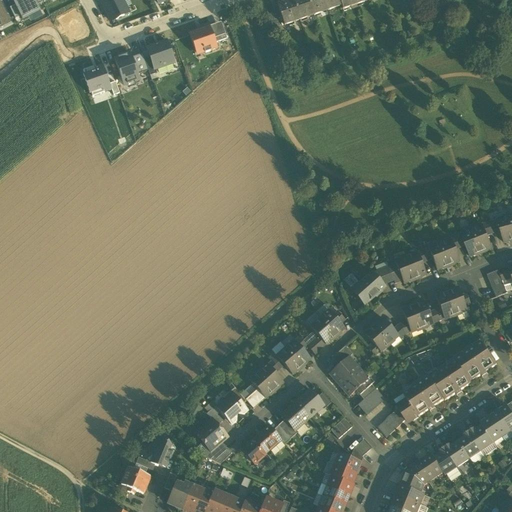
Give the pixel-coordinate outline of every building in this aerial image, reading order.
[(39,10),(37,5),(34,0),(12,0),(15,5),(20,16),(22,19),(39,10)] [(108,0),(102,3),(111,23),(129,14),(126,10),(121,0),(108,0)] [(130,0),(121,0),(126,10),(133,6),(130,0)] [(284,26),(300,20),(293,0),(291,0),(277,5),(279,13),(281,19),(284,26)] [(308,0),(293,0),(300,20),(314,15),(308,0)] [(324,0),(308,0),(314,15),(328,10),(324,0)] [(324,0),(328,10),(342,6),(339,0),(324,0)] [(355,0),(339,0),(342,6),(343,9),(357,5),(355,0)] [(0,27),(10,23),(0,2),(0,27)] [(15,19),(20,16),(15,5),(9,8),(15,19)] [(210,26),(214,38),(225,34),(221,23),(210,26)] [(189,36),(195,53),(203,50),(204,54),(217,49),(215,43),(214,38),(210,26),(202,29),(202,31),(189,36)] [(278,26),(272,29),(274,35),(281,33),(278,26)] [(227,39),(225,34),(214,38),(215,43),(227,39)] [(166,41),(158,44),(158,46),(147,50),(150,57),(154,71),(165,67),(165,65),(174,62),(166,41)] [(140,81),(138,75),(132,58),(130,54),(114,60),(123,86),(140,81)] [(142,54),(132,58),(138,75),(148,71),(144,59),(142,54)] [(155,74),(154,71),(150,57),(144,59),(148,71),(150,76),(155,74)] [(84,75),(91,94),(102,90),(103,93),(112,90),(109,85),(103,65),(96,67),(97,70),(98,73),(95,74),(94,71),(84,75)] [(89,94),(91,94),(84,75),(83,75),(89,94)] [(115,83),(109,85),(112,90),(113,96),(119,94),(115,83)] [(504,244),(511,241),(511,227),(509,217),(498,220),(501,232),(504,244)] [(498,220),(490,223),(494,234),(501,232),(498,220)] [(487,236),(494,234),(490,223),(482,226),(483,227),(487,236)] [(483,227),(472,231),(481,253),(492,249),(487,236),(483,227)] [(470,258),(481,253),(472,231),(461,236),(465,247),(470,258)] [(461,236),(456,238),(460,249),(465,247),(461,236)] [(454,251),(460,249),(456,238),(450,240),(454,251)] [(450,240),(439,244),(448,267),(459,262),(454,251),(450,240)] [(437,271),(448,267),(439,244),(428,249),(432,260),(437,271)] [(428,249),(422,251),(427,262),(432,260),(428,249)] [(421,265),(427,262),(422,251),(417,253),(421,265)] [(394,261),(394,262),(405,258),(403,253),(392,257),(394,261)] [(417,253),(405,258),(414,280),(426,276),(421,265),(417,253)] [(414,280),(405,258),(394,262),(402,282),(403,285),(414,280)] [(387,265),(388,269),(393,281),(394,285),(402,282),(394,262),(387,265)] [(374,268),(377,274),(388,269),(387,265),(386,263),(374,268)] [(501,277),(503,283),(511,279),(511,277),(509,267),(498,271),(501,277)] [(382,286),(393,281),(388,269),(377,274),(372,275),(382,286)] [(487,276),(490,281),(501,277),(498,271),(487,276)] [(371,274),(359,284),(351,291),(364,306),(384,289),(382,286),(372,275),(371,274)] [(349,288),(351,291),(359,284),(351,275),(343,282),(349,288)] [(503,283),(501,277),(490,281),(492,287),(503,283)] [(507,292),(511,290),(511,279),(503,283),(505,288),(507,292)] [(505,288),(503,283),(492,287),(494,292),(505,288)] [(507,292),(505,288),(494,292),(496,298),(508,294),(507,292)] [(457,289),(446,293),(455,316),(456,315),(466,311),(465,307),(460,296),(457,289)] [(444,320),(455,316),(446,293),(435,298),(440,309),(444,320)] [(460,296),(465,307),(470,305),(466,294),(460,296)] [(508,308),(505,301),(497,304),(500,311),(508,308)] [(424,302),(413,307),(422,329),(433,324),(428,313),(424,302)] [(315,314),(319,320),(328,312),(328,310),(326,307),(324,307),(315,314)] [(411,333),(422,329),(413,307),(402,311),(406,322),(411,333)] [(440,309),(434,311),(438,322),(444,320),(440,309)] [(433,324),(438,322),(434,311),(428,313),(433,324)] [(466,311),(456,315),(459,322),(469,318),(466,311)] [(333,316),(328,312),(319,320),(335,338),(344,330),(340,325),(333,316)] [(333,316),(340,325),(345,321),(337,312),(333,316)] [(306,324),(310,328),(319,320),(315,314),(306,322),(306,324)] [(382,319),(373,327),(389,345),(398,337),(392,331),(382,319)] [(335,338),(319,320),(310,328),(314,333),(314,335),(317,338),(318,337),(325,346),(335,338)] [(406,322),(400,325),(405,336),(411,333),(406,322)] [(400,340),(405,336),(400,325),(397,327),(392,331),(398,337),(400,340)] [(380,353),(389,345),(373,327),(364,335),(372,344),(380,353)] [(312,332),(301,341),(307,347),(317,338),(314,335),(312,332)] [(280,344),(285,350),(294,342),(289,336),(280,344)] [(317,338),(307,347),(314,356),(325,346),(318,337),(317,338)] [(302,351),(307,347),(301,341),(298,338),(294,342),(302,351)] [(294,342),(285,350),(301,368),(310,360),(302,351),(294,342)] [(271,351),(274,355),(276,357),(285,350),(280,344),(279,344),(271,351)] [(368,348),(376,357),(380,353),(372,344),(368,348)] [(456,361),(457,362),(471,383),(481,376),(483,379),(488,375),(486,373),(497,366),(483,344),(474,349),(473,347),(463,354),(464,356),(456,361)] [(332,359),(339,367),(348,359),(352,356),(345,348),(332,359)] [(292,376),(301,368),(285,350),(276,357),(276,358),(284,367),(292,376)] [(269,359),(272,362),(279,371),(284,367),(276,358),(276,357),(274,355),(269,359)] [(330,375),(342,388),(360,372),(353,364),(349,368),(344,363),(348,360),(348,359),(339,367),(330,375)] [(353,364),(348,360),(344,363),(349,368),(353,364)] [(275,375),(279,371),(272,362),(267,366),(275,375)] [(439,374),(431,380),(445,400),(446,401),(456,394),(458,397),(463,394),(461,391),(472,384),(471,383),(457,362),(449,368),(448,365),(438,372),(439,374)] [(267,366),(258,374),(274,392),(283,384),(275,375),(267,366)] [(342,388),(350,397),(355,392),(359,396),(371,386),(373,384),(369,379),(367,380),(360,372),(342,388)] [(265,400),(274,392),(258,374),(249,382),(252,385),(257,391),(265,400)] [(404,396),(407,401),(419,418),(429,411),(431,413),(436,410),(434,407),(445,400),(431,380),(430,378),(422,384),(421,382),(411,388),(412,390),(404,396)] [(252,385),(245,391),(250,397),(257,391),(252,385)] [(359,396),(363,401),(367,398),(371,394),(375,390),(371,386),(359,396)] [(242,406),(246,403),(245,401),(240,395),(234,389),(227,395),(229,397),(232,395),(242,406)] [(375,390),(371,394),(380,405),(385,401),(375,390)] [(245,391),(240,395),(245,401),(250,397),(245,391)] [(250,397),(245,401),(246,403),(253,410),(265,400),(257,391),(250,397)] [(309,391),(295,403),(309,419),(317,412),(317,409),(321,405),(322,405),(317,399),(309,391)] [(323,407),(325,409),(330,404),(322,394),(317,399),(322,405),(321,405),(323,407)] [(376,408),(380,405),(371,394),(367,398),(376,408)] [(221,412),(231,425),(237,420),(239,423),(241,420),(242,417),(241,416),(246,412),(242,406),(232,395),(229,397),(225,401),(221,401),(221,405),(217,408),(221,412)] [(394,401),(398,407),(407,401),(404,396),(403,395),(394,401)] [(371,412),(376,408),(367,398),(363,401),(362,402),(371,412)] [(409,424),(419,418),(407,401),(398,407),(399,409),(406,421),(409,424)] [(207,407),(212,412),(216,416),(221,412),(217,408),(212,402),(207,407)] [(367,416),(371,412),(362,402),(357,406),(367,416)] [(303,425),(309,419),(295,403),(281,416),(285,421),(295,432),(295,431),(303,425)] [(202,410),(193,404),(188,414),(197,419),(202,410)] [(507,407),(498,412),(511,432),(511,431),(511,414),(510,412),(507,407)] [(391,416),(400,427),(406,421),(399,409),(397,411),(391,416)] [(222,423),(216,416),(212,412),(208,417),(212,421),(217,427),(222,423)] [(498,412),(489,418),(502,438),(511,432),(498,412)] [(391,417),(386,421),(396,431),(400,427),(391,417)] [(480,424),(482,428),(494,444),(502,438),(489,418),(480,424)] [(344,419),(339,423),(347,432),(352,428),(344,419)] [(209,451),(210,453),(221,444),(227,438),(217,427),(212,421),(209,424),(206,424),(203,426),(203,429),(195,435),(202,443),(209,451)] [(285,421),(278,426),(290,440),(297,434),(295,431),(295,432),(285,421)] [(386,421),(382,425),(391,435),(396,431),(386,421)] [(339,423),(335,427),(343,436),(347,432),(339,423)] [(295,431),(297,434),(301,438),(308,431),(303,425),(295,431)] [(387,439),(391,435),(382,425),(377,429),(387,439)] [(284,446),(290,440),(278,426),(272,432),(280,441),(284,446)] [(253,440),(265,454),(269,450),(280,441),(272,432),(268,427),(253,440)] [(338,440),(343,436),(335,427),(330,431),(338,440)] [(474,429),(469,433),(482,452),(494,444),(482,428),(476,432),(474,429)] [(511,433),(511,432),(502,438),(506,443),(511,439),(511,433)] [(465,439),(458,443),(469,460),(482,452),(469,433),(464,436),(465,439)] [(158,465),(165,468),(167,464),(172,452),(170,451),(171,447),(163,438),(147,451),(153,458),(151,463),(150,464),(155,466),(157,467),(158,465)] [(266,455),(265,454),(253,440),(242,451),(246,456),(245,456),(249,462),(250,461),(254,465),(266,455)] [(280,441),(269,450),(275,456),(285,447),(284,446),(280,441)] [(363,441),(358,445),(366,454),(371,450),(363,441)] [(195,449),(201,457),(209,451),(202,443),(195,449)] [(447,447),(445,449),(457,468),(460,467),(469,460),(458,443),(452,448),(450,445),(447,447)] [(201,457),(212,462),(226,450),(221,444),(210,453),(209,451),(201,457)] [(494,444),(482,452),(485,457),(497,449),(494,444)] [(362,458),(366,454),(358,445),(356,447),(354,449),(362,458)] [(363,459),(362,458),(354,449),(349,460),(361,464),(363,459)] [(441,455),(434,459),(444,474),(445,476),(457,468),(445,449),(439,452),(441,455)] [(219,458),(223,462),(231,454),(227,450),(219,458)] [(328,463),(334,466),(338,456),(332,454),(328,463)] [(338,456),(334,466),(356,475),(361,464),(349,460),(338,455),(338,456)] [(407,471),(401,486),(421,494),(425,486),(444,474),(434,459),(432,455),(407,471)] [(147,469),(152,471),(155,466),(150,464),(151,463),(150,463),(148,460),(146,462),(138,459),(136,464),(147,469)] [(508,466),(504,460),(498,464),(502,470),(508,466)] [(334,466),(328,463),(327,463),(323,473),(325,474),(330,476),(334,466)] [(145,475),(147,469),(136,464),(134,470),(145,475)] [(330,476),(331,477),(352,485),(356,475),(334,466),(330,476)] [(127,492),(134,495),(135,491),(143,495),(144,491),(145,491),(148,485),(147,485),(150,477),(145,475),(134,470),(128,468),(125,476),(124,475),(122,482),(121,485),(129,489),(127,492)] [(164,489),(173,493),(176,484),(174,483),(176,477),(170,474),(168,478),(164,489)] [(330,476),(325,474),(321,485),(327,487),(331,477),(330,476)] [(331,477),(327,487),(349,496),(353,486),(352,485),(331,477)] [(250,481),(244,478),(240,486),(247,489),(250,481)] [(169,505),(182,511),(192,487),(184,484),(183,487),(176,484),(173,493),(169,505)] [(327,487),(321,485),(317,495),(322,497),(327,487)] [(425,496),(421,494),(401,486),(397,496),(421,506),(425,496)] [(193,511),(202,491),(192,487),(182,511),(185,511),(193,511)] [(327,487),(322,497),(345,506),(349,496),(327,487)] [(205,511),(212,495),(202,491),(193,511),(205,511)] [(214,492),(212,495),(205,511),(217,511),(224,496),(214,492)] [(322,497),(317,495),(312,505),(318,507),(322,497)] [(228,511),(234,500),(224,496),(217,511),(228,511)] [(405,511),(418,511),(421,506),(397,496),(392,506),(405,511)] [(425,496),(421,506),(427,509),(431,498),(425,496)] [(318,507),(318,508),(328,511),(342,511),(345,506),(322,497),(318,507)] [(265,499),(260,511),(259,511),(279,511),(282,506),(265,499)] [(240,511),(244,504),(234,500),(228,511),(240,511)] [(464,504),(460,500),(453,504),(456,509),(464,504)] [(279,511),(285,511),(289,504),(283,501),(282,506),(279,511)] [(245,502),(244,504),(240,511),(259,511),(260,511),(253,508),(252,505),(245,502)]
